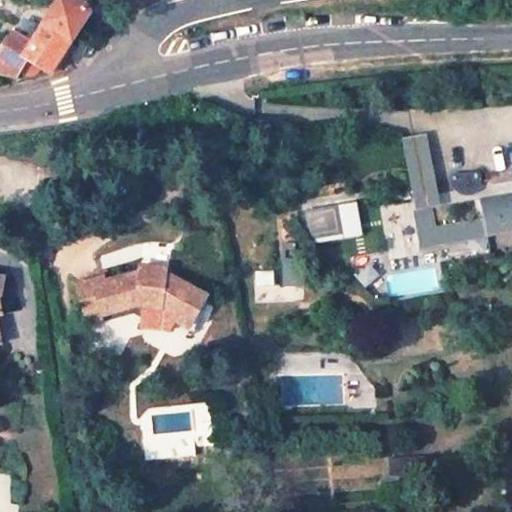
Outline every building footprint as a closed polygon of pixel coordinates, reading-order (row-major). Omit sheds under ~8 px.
[(60,0),(44,23),(68,38),(86,12),(86,0),(60,0)] [(10,53),(2,72),(20,79),(30,62),(49,67),(68,38),(44,23),(29,45),(27,49),(17,43),(15,49),(11,48),(10,53)] [(511,222),(511,168),(425,185),(433,237),(511,222)] [(351,225),(347,199),(317,204),(321,230),(351,225)] [(74,282),(83,321),(130,308),(160,312),(186,329),(206,298),(163,274),(164,269),(137,266),(135,273),(101,281),(100,277),(74,282)] [(262,284),(263,299),(281,298),(280,287),(294,286),(293,268),(251,270),(252,285),(262,284)]
